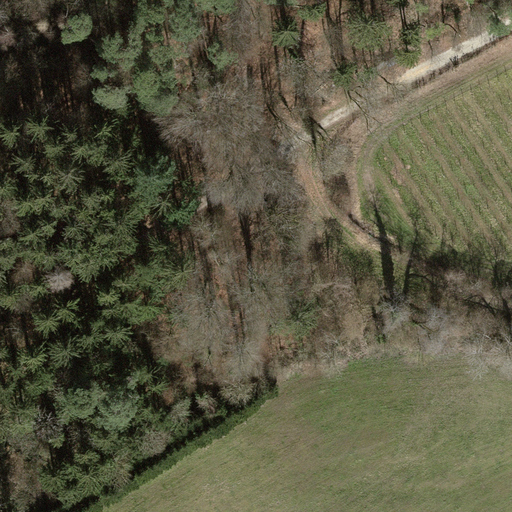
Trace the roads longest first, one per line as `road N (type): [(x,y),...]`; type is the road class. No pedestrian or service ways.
road 1 (track): [(511,17),(192,212),(0,311)]
road 2 (track): [(511,305),(409,270),(342,230),(313,186),(301,140)]
road 3 (track): [(511,54),(365,137)]
